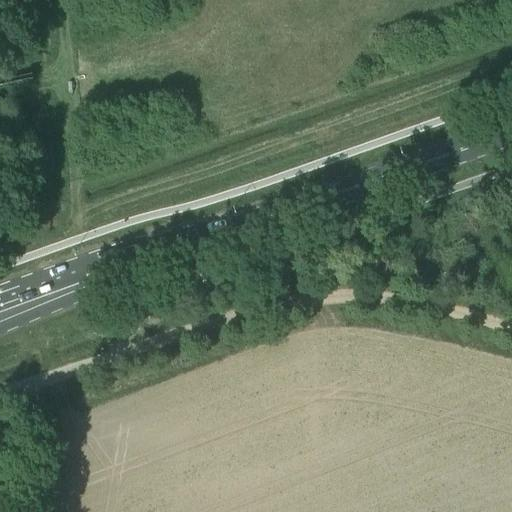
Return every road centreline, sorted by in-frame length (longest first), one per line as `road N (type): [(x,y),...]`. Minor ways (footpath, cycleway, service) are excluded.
road 1 (primary): [(81,279),(511,128)]
road 2 (track): [(100,362),(264,309),(358,298),(511,328)]
